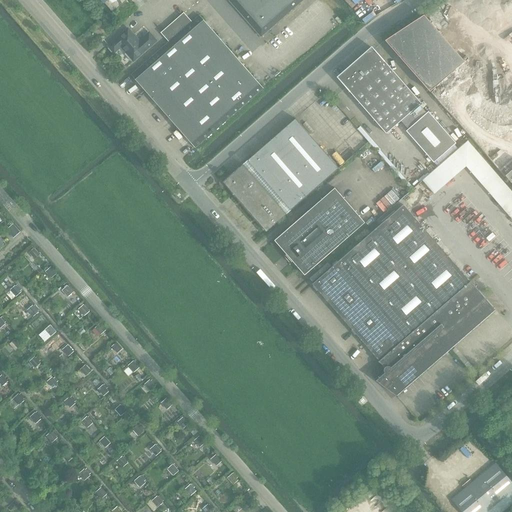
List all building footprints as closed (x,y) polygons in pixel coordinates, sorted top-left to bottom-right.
[(100,0),(104,4),(104,3),(112,13),(126,0),(100,0)] [(303,0),(228,0),(260,37),(303,0)] [(263,88),(250,73),(241,63),(236,57),(199,15),(191,22),(183,12),(160,32),(168,42),(131,75),(194,148),(263,88)] [(463,62),(454,50),(424,16),(386,41),(430,91),(463,62)] [(133,61),(156,41),(148,33),(139,41),(128,28),(126,30),(125,29),(126,30),(123,33),(123,32),(122,33),(123,33),(108,46),(109,47),(107,49),(111,53),(112,52),(113,53),(120,47),(126,53),(124,54),(130,61),(132,60),(133,61)] [(426,113),(419,104),(421,103),(398,76),(374,50),(339,80),(386,133),(400,121),(407,129),(405,131),(433,162),(455,143),(428,111),(426,113)] [(340,100),(335,104),(341,111),(346,107),(340,100)] [(266,231),(338,168),(321,149),(295,119),(222,182),(266,231)] [(304,275),(364,222),(334,188),(304,214),(274,241),(304,275)] [(495,309),(470,281),(403,204),(342,258),(312,284),(379,361),(378,362),(379,362),(380,363),(381,364),(382,365),(382,366),(383,367),(383,368),(383,370),(383,371),(383,372),(382,374),(381,375),(380,376),(379,376),(378,377),(377,377),(377,378),(375,380),(396,396),(495,309)] [(12,223),(6,229),(13,237),(19,231),(12,223)] [(34,248),(28,253),(34,259),(39,255),(34,248)] [(50,266),(45,272),(51,278),(56,273),(50,266)] [(67,285),(61,290),(67,297),(73,292),(72,292),(74,291),(68,284),(67,286),(67,285)] [(15,286),(9,290),(15,297),(20,292),(19,291),(21,290),(17,285),(15,286)] [(83,304),(78,309),(84,316),(89,311),(89,310),(90,309),(86,303),(84,305),(83,304)] [(32,305),(27,310),(33,317),(38,312),(38,311),(39,310),(34,305),(33,306),(32,305)] [(100,323),(94,328),(100,334),(106,330),(100,323)] [(50,325),(44,330),(50,337),(56,332),(55,331),(57,330),(52,325),(51,326),(50,325)] [(16,337),(11,341),(17,348),(22,344),(16,337)] [(116,342),(111,347),(117,353),(122,349),(116,342)] [(67,345),(62,350),(68,356),(73,352),(67,345)] [(34,356),(29,361),(35,368),(40,363),(38,361),(40,360),(37,356),(35,358),(34,356)] [(133,361),(128,366),(133,372),(139,368),(136,365),(138,363),(135,359),(133,361)] [(85,365),(79,370),(85,376),(91,371),(85,365)] [(52,377),(46,382),(52,388),(58,384),(56,382),(58,381),(55,377),(53,378),(52,377)] [(149,380),(144,384),(150,391),(155,386),(155,385),(156,384),(152,379),(150,381),(149,380)] [(102,385),(97,389),(103,396),(108,391),(106,389),(107,388),(104,384),(103,385),(102,385)] [(18,394),(13,398),(19,405),(24,400),(23,399),(25,398),(21,393),(19,395),(18,394)] [(69,396),(64,401),(70,408),(75,403),(74,402),(76,401),(72,396),(70,397),(69,396)] [(166,398),(160,403),(166,410),(172,405),(166,398)] [(120,405),(115,409),(120,416),(126,411),(124,409),(125,408),(122,404),(121,406),(120,405)] [(34,412),(29,417),(35,424),(40,419),(39,418),(41,416),(37,411),(35,413),(34,412)] [(87,416),(81,421),(87,428),(93,423),(90,421),(92,420),(89,416),(87,417),(87,416)] [(182,417),(177,422),(183,429),(188,424),(187,423),(189,422),(184,416),(183,417),(182,417)] [(138,425),(132,429),(138,436),(144,431),(143,430),(144,429),(140,424),(139,426),(138,425)] [(51,431),(46,436),(52,443),(57,438),(56,437),(57,435),(53,431),(52,432),(51,431)] [(104,436),(99,441),(105,448),(110,443),(110,442),(111,441),(107,437),(106,438),(104,436)] [(199,436),(194,441),(199,447),(205,442),(199,436)] [(155,444),(150,449),(156,456),(161,451),(160,450),(161,449),(157,444),(156,445),(155,444)] [(215,455),(210,459),(216,466),(221,461),(220,460),(222,459),(218,454),(216,455),(215,455)] [(122,456),(116,461),(122,468),(128,463),(127,462),(128,461),(124,456),(123,457),(122,456)] [(172,464),(167,469),(173,476),(178,471),(176,468),(177,467),(174,463),(173,465),(172,464)] [(511,483),(496,464),(452,500),(462,511),(502,511),(511,504),(511,483)] [(84,469),(78,473),(84,480),(90,475),(89,474),(90,473),(86,468),(85,470),(84,469)] [(232,474),(227,478),(232,485),(237,480),(236,479),(238,477),(233,472),(232,474)] [(139,476),(134,481),(140,488),(145,483),(144,481),(145,480),(141,475),(140,477),(139,476)] [(190,484),(185,489),(190,496),(196,491),(193,488),(195,487),(192,484),(191,485),(190,484)] [(101,487),(95,492),(101,499),(106,494),(101,487)] [(251,496),(251,495),(248,492),(243,496),(246,500),(251,496)] [(157,496),(151,501),(157,508),(163,503),(162,502),(163,500),(159,495),(157,497),(157,496)]
